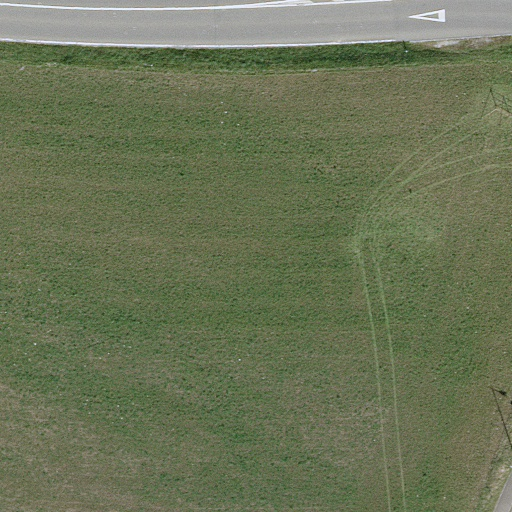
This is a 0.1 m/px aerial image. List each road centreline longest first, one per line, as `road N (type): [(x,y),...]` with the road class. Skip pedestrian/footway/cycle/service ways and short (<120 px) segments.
road 1 (primary): [(285,1),(0,3)]
road 2 (primary): [(285,1),(425,13),(511,9)]
